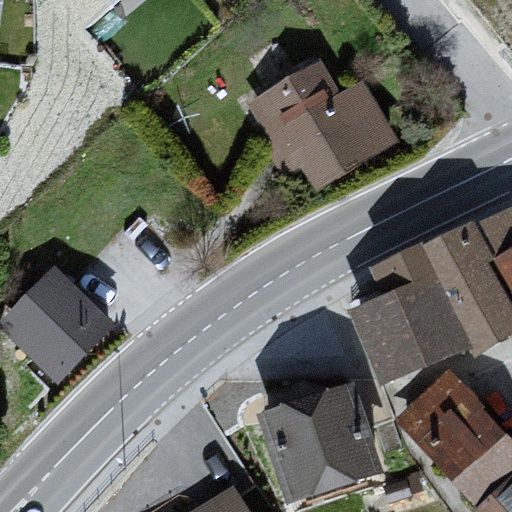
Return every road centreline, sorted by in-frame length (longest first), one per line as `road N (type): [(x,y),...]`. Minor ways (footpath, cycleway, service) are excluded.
road 1 (secondary): [(511,158),(249,296),(151,373),(14,511)]
road 2 (unknown): [(508,160),(413,0)]
